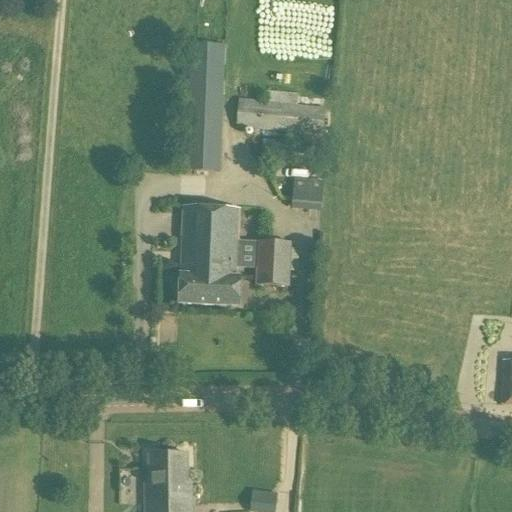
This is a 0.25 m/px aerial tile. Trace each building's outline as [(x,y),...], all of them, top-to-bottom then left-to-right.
[(300,35),(316,35),(317,24),(300,23),(300,35)] [(219,173),(224,45),(190,44),(184,172),(219,173)] [(314,100),(314,89),(260,88),(260,99),(314,100)] [(321,138),(324,109),(239,100),(236,128),(321,138)] [(284,160),(285,143),(262,141),(261,158),(284,160)] [(320,212),(323,182),(294,179),(291,210),(320,212)] [(289,288),(291,244),(271,243),(272,220),(267,217),(240,216),(240,211),(183,208),(181,276),(179,276),(178,307),(238,308),(240,279),(236,279),(237,268),(256,269),(255,286),(289,288)] [(511,406),(511,363),(502,363),(501,406),(511,406)] [(187,486),(186,456),(148,457),(148,486),(143,486),(143,511),(191,511),(191,486),(187,486)] [(274,511),(277,495),(252,491),(249,511),(274,511)]
